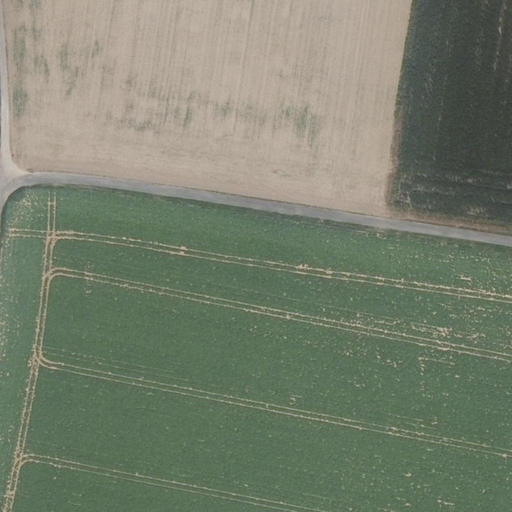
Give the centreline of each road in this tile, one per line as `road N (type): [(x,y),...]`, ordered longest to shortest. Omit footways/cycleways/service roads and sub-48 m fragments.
road 1 (track): [(0,193),(51,176),(511,241)]
road 2 (track): [(0,117),(0,237)]
